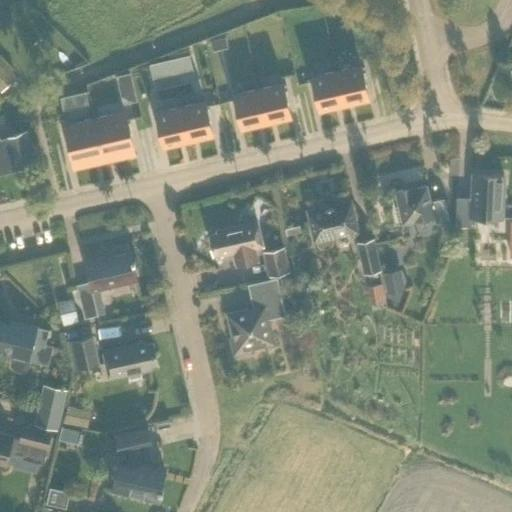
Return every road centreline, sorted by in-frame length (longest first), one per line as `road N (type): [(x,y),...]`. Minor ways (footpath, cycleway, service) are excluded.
road 1 (residential): [(185,511),(209,447),(207,406),(153,186)]
road 2 (residential): [(153,186),(442,114)]
road 3 (residential): [(31,100),(257,0)]
road 4 (residential): [(0,221),(153,186)]
